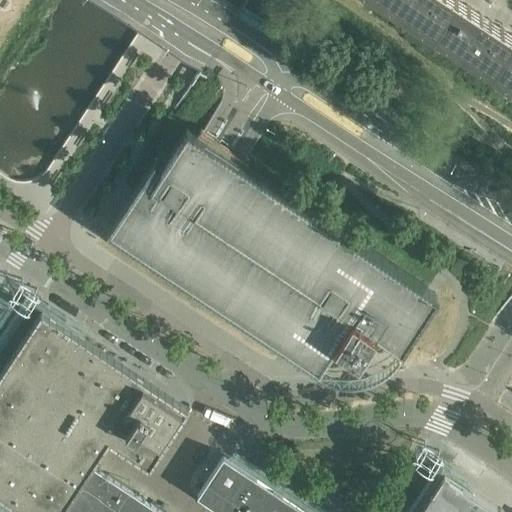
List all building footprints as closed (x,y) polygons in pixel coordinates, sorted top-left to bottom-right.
[(511,33),(469,5),(460,0),(382,0),(511,85),(511,33)] [(235,157),(221,147),(206,137),(200,134),(199,133),(197,132),(187,125),(167,156),(160,167),(155,175),(152,179),(144,173),(107,228),(285,346),(286,345),(287,345),(288,344),(287,344),(288,343),(319,364),(327,351),(328,352),(329,351),(328,351),(344,328),(345,327),(345,326),(353,315),(397,344),(401,347),(438,292),(434,289),(429,286),(245,164),(243,162),(242,161),(235,157)] [(201,126),(197,132),(200,134),(206,137),(242,161),(245,164),(249,158),(201,126)] [(43,314),(45,310),(84,335),(90,326),(29,286),(0,329),(0,511),(333,511),(234,446),(227,457),(244,468),(309,511),(38,511),(0,486),(0,351),(20,320),(27,311),(28,311),(27,312),(37,310),(43,314)] [(0,291),(0,325),(16,301),(0,291)] [(63,327),(43,314),(37,310),(27,312),(28,311),(27,311),(20,320),(0,351),(0,486),(38,511),(58,511),(92,462),(93,461),(108,439),(109,437),(109,436),(111,433),(148,458),(182,407),(140,379),(83,341),(63,327)] [(109,436),(109,437),(149,464),(188,405),(84,335),(45,310),(43,314),(63,327),(83,341),(140,379),(182,407),(148,458),(111,433),(109,436)] [(309,511),(244,468),(227,457),(224,455),(199,492),(230,511),(309,511)] [(441,476),(445,472),(469,488),(476,478),(441,455),(403,511),(418,511),(419,511),(442,477),(441,476)] [(103,511),(122,483),(92,462),(58,511),(103,511)] [(504,511),(505,511),(469,488),(445,472),(441,476),(442,477),(419,511),(418,511),(504,511)] [(166,511),(122,483),(103,511),(166,511)]
